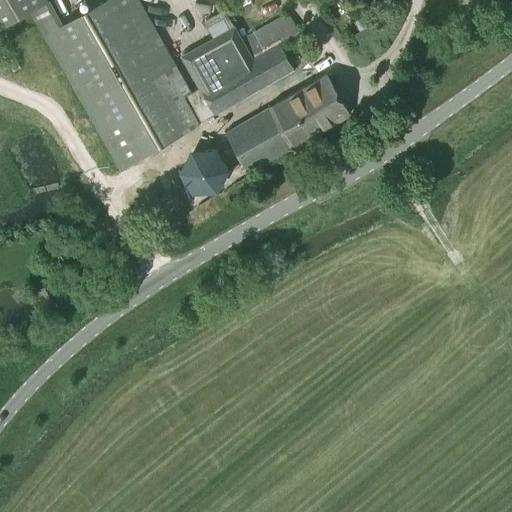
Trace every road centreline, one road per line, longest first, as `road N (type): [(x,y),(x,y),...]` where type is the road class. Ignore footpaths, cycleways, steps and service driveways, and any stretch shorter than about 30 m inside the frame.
road 1 (tertiary): [(511,62),(391,147),(143,291),(55,361),(0,422)]
road 2 (track): [(391,147),(307,0)]
